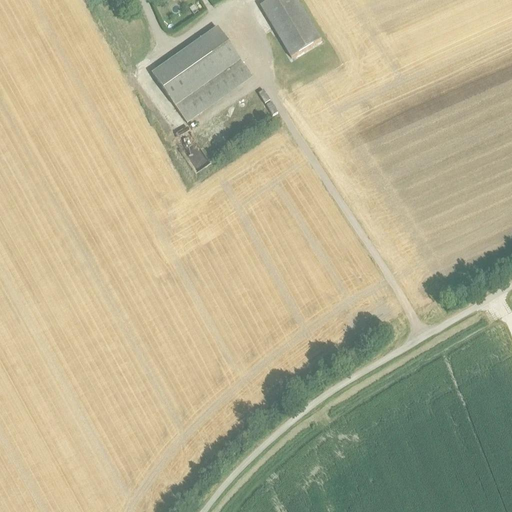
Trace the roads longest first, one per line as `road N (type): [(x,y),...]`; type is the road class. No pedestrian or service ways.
road 1 (unclassified): [(202,511),(297,416),(511,285)]
road 2 (track): [(423,337),(288,121)]
